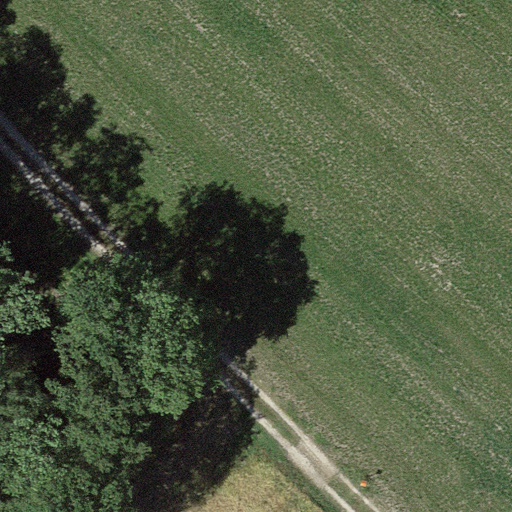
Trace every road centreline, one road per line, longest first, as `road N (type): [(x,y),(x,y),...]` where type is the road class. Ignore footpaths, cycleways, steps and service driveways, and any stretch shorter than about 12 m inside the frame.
road 1 (track): [(0,134),(373,511)]
road 2 (track): [(80,511),(188,429),(215,352)]
